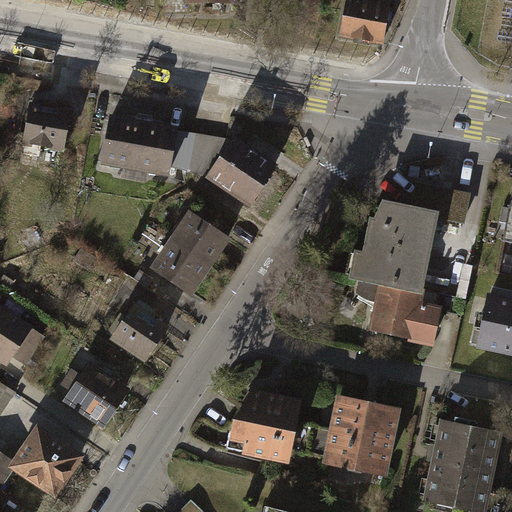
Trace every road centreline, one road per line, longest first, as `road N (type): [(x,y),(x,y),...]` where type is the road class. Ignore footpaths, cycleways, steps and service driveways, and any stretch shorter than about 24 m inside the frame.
road 1 (tertiary): [(387,106),(0,36)]
road 2 (residential): [(511,392),(266,340),(234,323)]
road 3 (residential): [(234,323),(387,106)]
road 4 (residential): [(102,511),(234,323)]
road 5 (tertiary): [(511,121),(387,106)]
